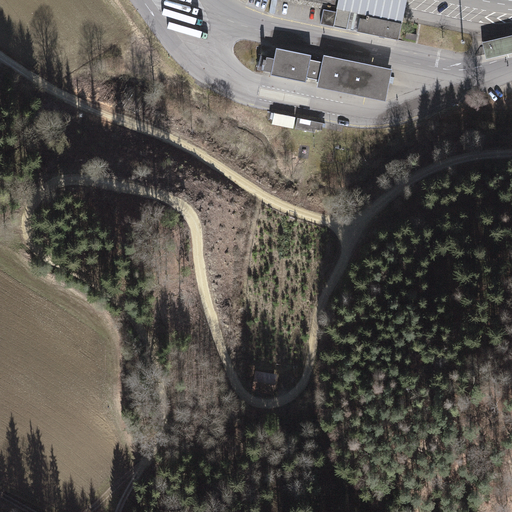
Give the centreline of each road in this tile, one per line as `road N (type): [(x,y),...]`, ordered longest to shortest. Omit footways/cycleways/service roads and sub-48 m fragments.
road 1 (track): [(511,152),(438,168),(357,230),(321,317),(304,391),(282,406),(255,404),(236,383),(184,209),(83,182),(60,183),(29,206),(30,244),(95,279),(132,315),(151,362),(157,442),(114,511)]
road 2 (track): [(511,209),(432,204),(357,230),(274,203),(175,135),(70,99),(0,56)]
road 3 (track): [(377,511),(340,476),(310,374)]
